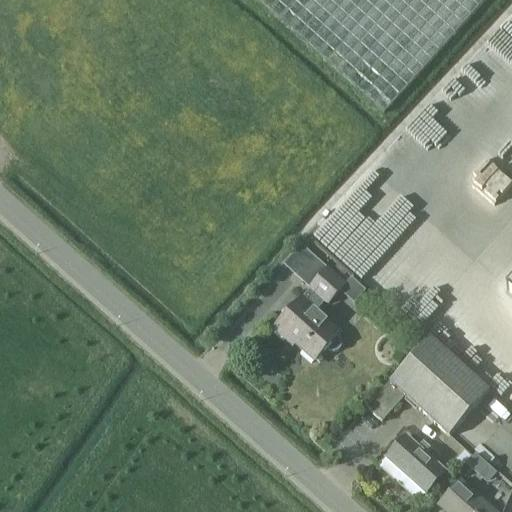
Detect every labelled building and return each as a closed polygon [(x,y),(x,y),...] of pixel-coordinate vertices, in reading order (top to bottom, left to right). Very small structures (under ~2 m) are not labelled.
[(256,0),(384,115),(486,0),(256,0)] [(511,16),(363,174),(454,184),(461,121),(502,125),(484,108),(493,103),(490,99),(497,91),(476,95),(470,84),(480,78),(478,65),(511,68),(511,16)] [(327,307),(344,288),(301,249),(285,267),(310,290),(300,302),(300,301),(273,331),(287,343),(289,341),(315,363),(339,336),(315,314),(324,304),(327,307)] [(346,329),(363,315),(355,306),(338,320),(346,329)] [(430,340),(425,346),(366,411),(382,424),(405,399),(448,438),(489,393),(430,340)] [(511,437),(502,429),(496,436),(511,451),(511,437)] [(445,475),(427,458),(432,452),(423,444),(418,450),(405,438),(386,460),(426,496),(445,475)] [(442,511),(491,511),(460,483),(438,508),(442,511)]
